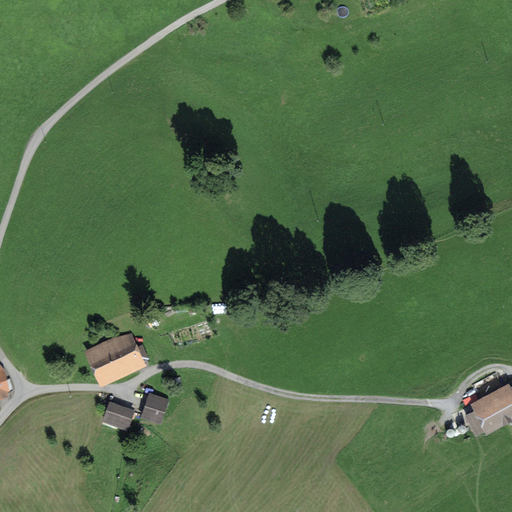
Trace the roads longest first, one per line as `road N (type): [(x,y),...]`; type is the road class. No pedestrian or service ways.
road 1 (track): [(510,372),(480,374),(449,406),(278,395),(186,364),(126,389)]
road 2 (unclassified): [(0,241),(50,124),(135,53),(223,0)]
